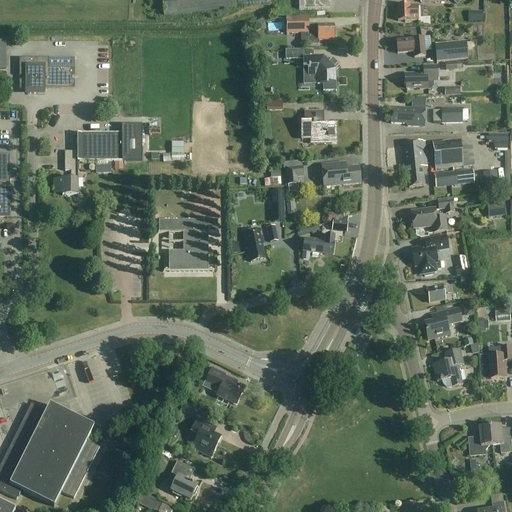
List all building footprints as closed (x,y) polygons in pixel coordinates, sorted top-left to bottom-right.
[(161,0),(163,17),(236,8),(235,0),(161,0)] [(298,0),(299,11),(330,10),(330,5),(331,3),(331,0),(298,0)] [(410,7),(410,5),(397,6),(398,21),(417,21),(417,7),(410,7)] [(483,12),(468,12),(468,22),(483,22),(483,12)] [(307,26),(307,18),(285,18),(286,34),(300,33),(300,45),(317,45),(317,41),(333,40),(332,25),(307,26)] [(425,57),(423,38),(396,41),(398,54),(414,52),(414,58),(425,57)] [(436,63),(468,61),(466,43),(435,46),(436,63)] [(286,60),(302,60),(302,52),(286,52),(286,60)] [(303,67),(303,69),(307,69),(307,78),(313,78),(315,80),(315,86),(325,86),(325,93),(333,93),(333,83),(333,77),(333,71),(328,64),(328,63),(323,58),(310,58),(310,59),(303,59),(303,67)] [(71,81),(71,78),(74,78),(74,59),(18,60),(18,78),(21,78),(21,81),(18,81),(18,90),(26,90),(26,93),(29,93),(29,95),(34,95),(34,93),(42,92),(42,90),(74,90),(74,81),(71,81)] [(434,87),(433,81),(438,81),(437,67),(423,67),(423,74),(404,75),(405,83),(406,83),(406,89),(420,89),(420,90),(432,89),(434,87)] [(416,108),(430,108),(430,97),(416,97),(416,108)] [(273,102),(266,102),(266,112),(274,112),(273,102)] [(424,128),(424,109),(391,108),(391,124),(407,125),(407,127),(424,128)] [(442,125),(463,124),(462,109),(441,110),(442,125)] [(335,129),(332,127),(326,128),(326,129),(326,130),(322,130),(322,114),(303,114),(303,126),(300,126),(300,141),(309,141),(309,145),(335,145),(335,129)] [(55,180),(55,194),(63,194),(63,197),(78,197),(78,199),(79,199),(79,197),(78,163),(123,162),(142,162),(142,126),(122,127),(122,135),(83,135),(82,135),(78,135),(78,133),(78,153),(65,153),(65,172),(71,172),(71,180),(55,180)] [(461,144),(461,141),(432,144),(435,170),(463,168),(463,162),(473,161),(472,143),(461,144)] [(418,161),(424,161),(422,142),(401,145),(403,163),(406,163),(406,165),(419,163),(418,161)] [(60,155),(47,154),(46,171),(60,171),(60,155)] [(0,218),(9,219),(9,191),(0,191),(0,185),(8,185),(9,185),(9,175),(9,174),(9,168),(9,165),(9,164),(9,157),(7,157),(0,157),(0,218)] [(419,163),(406,165),(409,188),(424,187),(422,168),(425,168),(424,161),(418,161),(419,163)] [(101,164),(101,174),(111,174),(111,163),(101,164)] [(346,168),(345,163),(321,166),(323,188),(360,185),(359,167),(346,168)] [(304,178),(303,167),(286,168),(288,185),(299,184),(298,178),(304,178)] [(436,187),(474,182),(473,171),(435,176),(436,187)] [(280,193),(272,193),(270,193),(270,201),(275,201),(275,209),(270,209),(271,221),(281,221),(280,193)] [(453,213),(452,201),(438,203),(439,211),(445,210),(446,214),(453,213)] [(504,207),(487,209),(488,218),(505,216),(504,207)] [(436,220),(435,210),(411,213),(411,215),(409,216),(409,222),(412,222),(413,230),(433,227),(434,234),(446,232),(444,219),(436,220)] [(168,234),(169,273),(208,272),(208,234),(217,234),(217,221),(158,221),(159,234),(168,234)] [(347,233),(348,224),(334,222),(333,232),(347,233)] [(270,243),(278,242),(275,227),(267,229),(270,243)] [(265,260),(261,245),(263,245),(260,230),(242,234),(245,249),(247,248),(250,263),(265,260)] [(325,253),(325,256),(332,257),(333,245),(334,237),(322,235),(321,240),(321,244),(324,244),(323,252),(325,253)] [(436,262),(434,252),(448,249),(445,237),(424,241),(426,248),(412,251),(415,267),(418,267),(419,276),(424,275),(424,278),(432,276),(432,273),(436,273),(436,271),(441,270),(439,262),(436,262)] [(321,244),(321,240),(304,239),(301,261),(309,262),(310,254),(313,254),(312,257),(319,258),(319,255),(325,256),(325,253),(323,252),(324,244),(321,244)] [(241,248),(230,254),(235,263),(246,257),(241,248)] [(458,268),(455,269),(456,278),(468,276),(466,267),(458,268)] [(461,286),(471,285),(471,278),(460,279),(461,286)] [(429,304),(445,301),(444,295),(451,294),(449,286),(436,288),(436,290),(427,292),(428,297),(426,298),(427,303),(429,302),(429,304)] [(479,314),(475,301),(468,303),(471,317),(479,314)] [(427,331),(429,342),(449,337),(446,327),(460,323),(457,311),(438,315),(431,317),(432,324),(426,325),(427,331)] [(497,323),(511,322),(511,312),(496,313),(497,323)] [(478,323),(477,323),(478,333),(486,332),(486,330),(489,330),(489,322),(488,322),(487,319),(477,320),(478,323)] [(479,345),(474,346),(471,347),(473,356),(480,354),(479,345)] [(511,348),(490,350),(492,380),(508,378),(506,362),(511,361),(511,348)] [(464,386),(460,367),(466,366),(462,352),(446,356),(448,363),(435,367),(439,383),(440,383),(444,382),(445,384),(446,385),(447,387),(449,388),(451,389),(453,388),(455,388),(464,386)] [(212,369),(203,387),(217,394),(216,397),(235,406),(242,392),(234,389),(237,383),(225,377),(224,377),(224,375),(212,369)] [(183,405),(180,411),(188,415),(191,409),(183,405)] [(45,414),(31,406),(0,467),(0,511),(14,511),(15,511),(0,504),(0,493),(16,502),(21,492),(53,509),(61,494),(73,500),(99,449),(86,443),(93,429),(49,406),(45,414)] [(211,459),(220,438),(214,435),(217,429),(197,419),(189,435),(196,438),(191,449),(211,459)] [(492,428),(494,447),(501,446),(502,455),(511,454),(510,442),(505,442),(503,427),(502,427),(492,428)] [(490,447),(494,447),(492,428),(481,429),(482,438),(469,439),(470,458),(487,456),(486,452),(490,447)] [(152,458),(154,451),(147,449),(145,456),(152,458)] [(190,501),(197,487),(189,483),(194,471),(176,463),(168,480),(174,483),(170,491),(190,501)] [(153,496),(175,506),(178,500),(156,490),(153,496)] [(160,511),(164,504),(140,494),(136,504),(153,511),(160,511)] [(401,511),(417,511),(416,503),(401,505),(401,511)] [(504,511),(503,503),(492,505),(493,511),(484,511),(504,511)]
